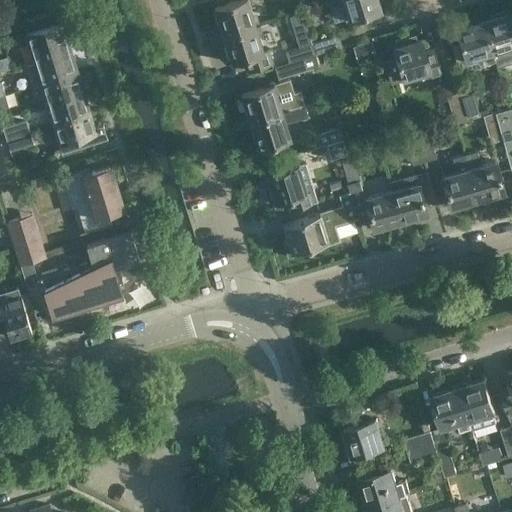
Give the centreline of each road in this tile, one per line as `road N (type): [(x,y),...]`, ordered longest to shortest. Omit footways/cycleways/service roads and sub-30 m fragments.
road 1 (residential): [(254,306),(160,0)]
road 2 (residential): [(254,306),(511,234)]
road 3 (tertiary): [(0,385),(193,326),(243,329)]
road 4 (residential): [(511,335),(286,406)]
road 5 (residential): [(86,456),(142,439),(155,443),(163,468),(149,481),(133,480)]
